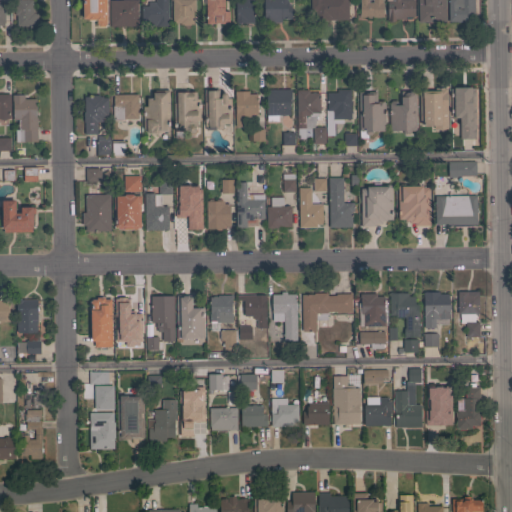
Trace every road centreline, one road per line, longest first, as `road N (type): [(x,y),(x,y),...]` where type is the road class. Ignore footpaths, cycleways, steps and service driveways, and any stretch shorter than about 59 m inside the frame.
road 1 (residential): [(507,511),(499,0)]
road 2 (residential): [(0,494),(359,459),(507,466)]
road 3 (residential): [(0,267),(504,259)]
road 4 (residential): [(0,62),(500,52)]
road 5 (residential): [(66,492),(58,0)]
